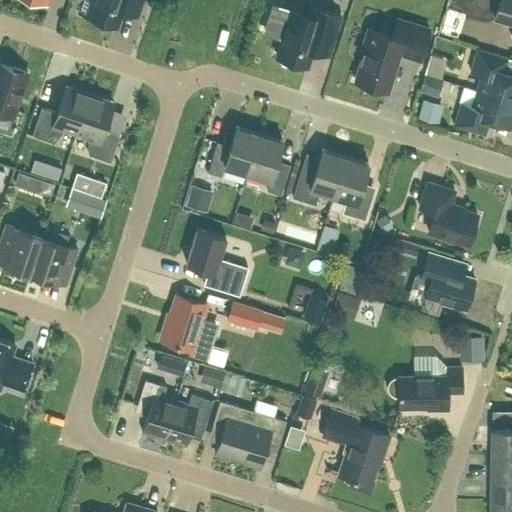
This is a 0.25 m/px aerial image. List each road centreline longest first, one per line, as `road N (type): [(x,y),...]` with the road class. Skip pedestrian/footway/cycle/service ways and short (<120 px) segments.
road 1 (residential): [(316,511),(86,438),(78,422),(100,330)]
road 2 (residential): [(511,168),(219,77),(179,82)]
road 3 (residential): [(100,330),(179,82)]
road 4 (residential): [(179,82),(0,22)]
road 5 (residential): [(440,511),(491,364)]
